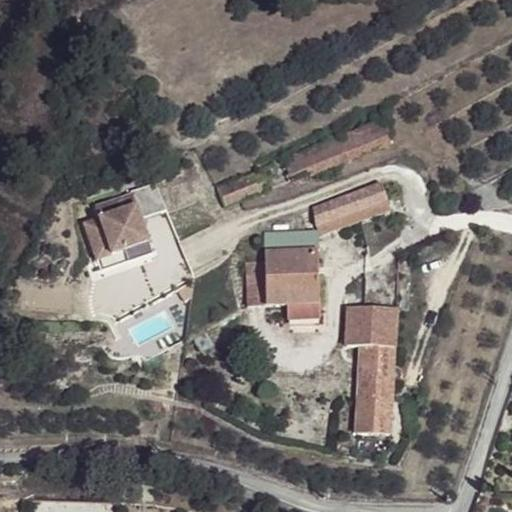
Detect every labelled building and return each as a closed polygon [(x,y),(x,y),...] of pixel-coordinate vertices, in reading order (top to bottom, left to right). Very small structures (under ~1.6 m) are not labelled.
[(224,211),(269,192),(391,142),(383,119),(260,170),(262,172),(215,192),(224,211)] [(314,229),(412,192),(405,174),(313,210),(314,229)] [(135,192),(136,196),(143,219),(166,211),(155,186),(135,192)] [(315,239),(417,203),(412,192),(314,229),(314,234),(315,239)] [(136,196),(97,209),(101,222),(86,227),(98,265),(152,249),(143,219),(136,196)] [(286,316),(318,315),(315,239),(314,234),(261,238),(262,265),(243,266),(247,308),(265,306),(265,309),(286,307),(286,316)] [(395,311),(348,310),(346,348),(362,348),(393,349),(395,311)] [(356,438),(388,439),(393,349),(362,348),(360,373),(358,399),(356,438)] [(348,399),(358,399),(360,373),(349,373),(348,399)]
